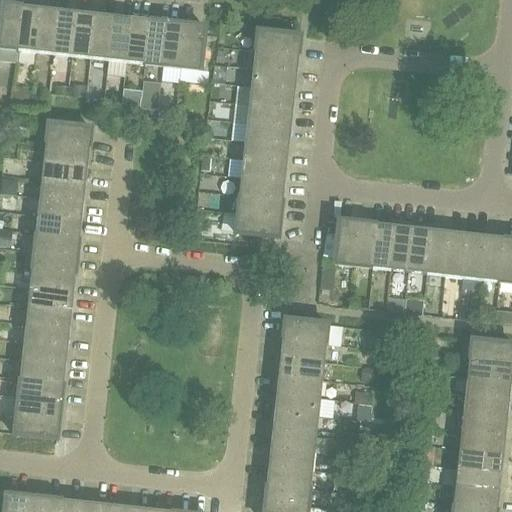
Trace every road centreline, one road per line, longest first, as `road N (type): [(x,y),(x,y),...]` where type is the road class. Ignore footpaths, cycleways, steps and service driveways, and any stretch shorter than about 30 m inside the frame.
road 1 (residential): [(111,256),(254,272),(231,489),(87,473)]
road 2 (residential): [(321,189),(335,59),(504,78)]
road 3 (residential): [(87,473),(111,256)]
road 4 (residential): [(490,208),(321,189)]
road 5 (residential): [(490,208),(504,78)]
road 6 (residential): [(111,256),(125,136)]
